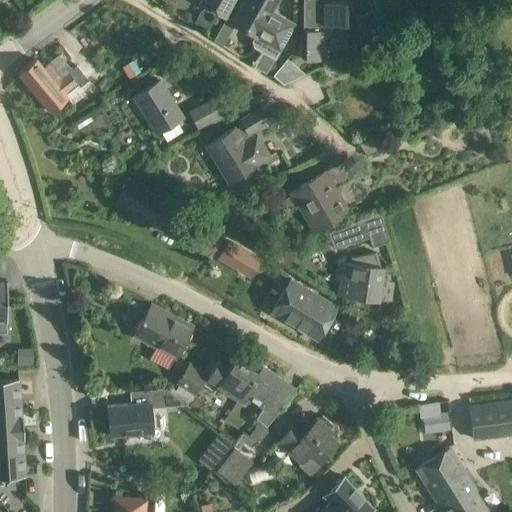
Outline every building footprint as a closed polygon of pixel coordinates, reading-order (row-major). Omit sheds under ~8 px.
[(201,0),(200,2),(225,17),(235,0),(201,0)] [(273,10),(278,0),(244,0),(232,23),(255,37),(253,41),(254,46),(275,58),(295,23),(273,10)] [(347,46),(346,1),(333,1),(332,0),(303,0),(303,30),(307,30),(307,60),(325,60),(325,46),(347,46)] [(200,12),(194,22),(205,28),(211,17),(200,12)] [(80,87),(88,80),(77,66),(62,78),(50,62),(43,68),(36,59),(19,73),(51,112),(66,100),(63,95),(77,83),(80,87)] [(134,60),(123,67),(130,78),(141,72),(140,72),(134,60)] [(272,60),(267,69),(273,73),(278,64),(272,60)] [(183,131),(176,121),(183,117),(160,80),(133,97),(156,134),(161,131),(167,141),(183,131)] [(189,111),(198,127),(226,112),(218,96),(189,111)] [(487,98),(474,104),(478,113),(492,107),(487,98)] [(205,146),(227,183),(270,156),(253,130),(268,121),(260,108),(239,121),(242,127),(236,130),(235,128),(205,146)] [(419,140),(438,131),(431,118),(413,126),(419,140)] [(351,165),(348,160),(334,168),(341,178),(354,170),(351,165)] [(325,171),(291,192),(292,194),(298,205),(313,230),(348,209),(334,187),(326,173),(325,171)] [(178,209),(147,190),(130,180),(118,200),(165,230),(176,213),(178,209)] [(380,214),(328,234),(333,248),(369,237),(372,246),(388,241),(380,214)] [(229,242),(219,259),(239,270),(249,253),(229,242)] [(377,299),(382,266),(381,266),(377,251),(349,255),(348,261),(338,260),(335,279),(341,280),(339,294),(377,299)] [(290,280),(271,311),(318,338),(336,307),(290,280)] [(176,357),(193,326),(151,304),(134,334),(176,357)] [(32,352),(18,352),(18,363),(32,363),(32,352)] [(257,371),(252,368),(236,357),(229,367),(217,359),(208,373),(209,373),(203,384),(214,391),(217,386),(238,400),(263,364),(262,364),(257,371)] [(190,361),(176,384),(179,385),(194,395),(202,383),(209,373),(190,361)] [(263,364),(243,392),(244,393),(245,393),(264,406),(255,419),(259,422),(266,427),(284,405),(272,397),(283,380),(284,379),(263,364)] [(0,379),(0,404),(20,403),(19,378),(0,379)] [(131,403),(107,405),(110,436),(152,432),(150,408),(168,407),(166,388),(139,391),(140,402),(131,403)] [(194,395),(188,405),(194,409),(201,400),(194,395)] [(511,399),(469,405),(474,439),(511,434),(511,399)] [(20,403),(0,404),(0,428),(23,427),(22,416),(21,416),(20,403)] [(448,411),(423,414),(426,433),(450,430),(448,411)] [(298,420),(278,442),(301,462),(298,465),(310,476),(321,464),(318,461),(337,441),(328,433),(331,430),(329,428),(332,424),(322,415),(319,419),(317,418),(307,429),(298,420)] [(23,427),(0,428),(0,452),(24,451),(23,438),(24,437),(23,427)] [(488,511),(480,499),(460,464),(449,447),(415,468),(443,511),(444,510),(444,511),(488,511)] [(24,451),(0,452),(0,477),(25,476),(24,451)] [(370,511),(374,509),(343,475),(322,494),(330,502),(319,511),(370,511)] [(145,511),(146,498),(113,496),(111,511),(145,511)]
